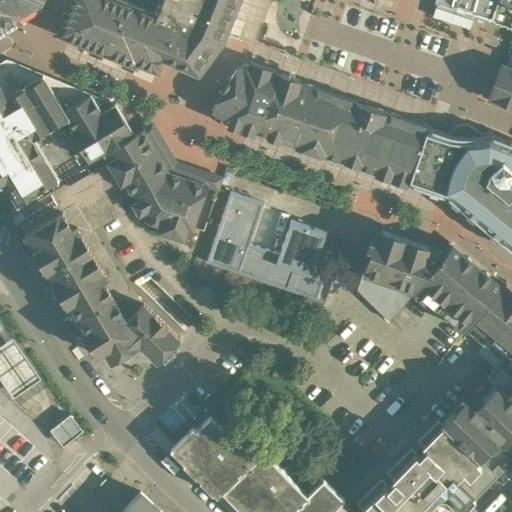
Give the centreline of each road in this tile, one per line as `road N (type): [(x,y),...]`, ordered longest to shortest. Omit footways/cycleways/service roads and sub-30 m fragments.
road 1 (residential): [(0,251),(138,456),(200,511)]
road 2 (residential): [(313,30),(458,83),(469,103),(511,123)]
